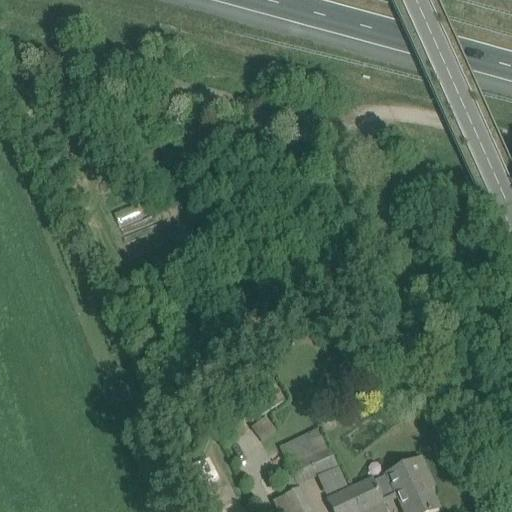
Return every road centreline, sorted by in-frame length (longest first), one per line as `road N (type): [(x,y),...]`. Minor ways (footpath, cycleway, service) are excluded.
road 1 (unclassified): [(511,486),(345,130)]
road 2 (unclassified): [(345,130),(0,47)]
road 3 (motorway): [(258,0),(511,69)]
road 4 (tertiary): [(511,213),(415,0)]
road 5 (unclassified): [(511,140),(409,115),(375,113),(345,130)]
